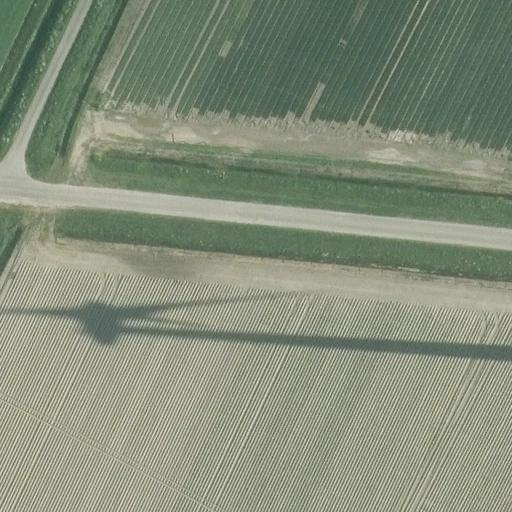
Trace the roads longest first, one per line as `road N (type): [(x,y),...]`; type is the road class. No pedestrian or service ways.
road 1 (unclassified): [(511,242),(0,188)]
road 2 (unclassified): [(0,187),(87,0)]
